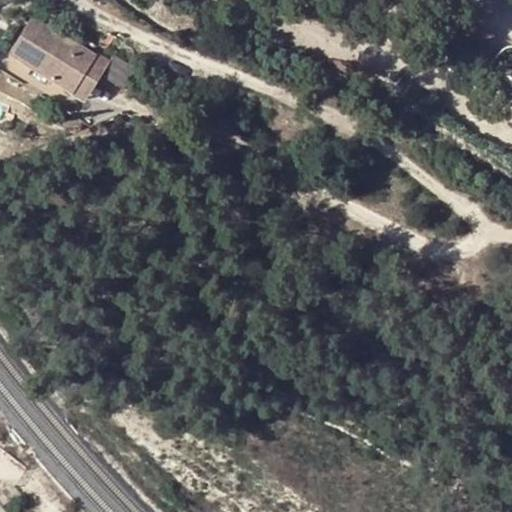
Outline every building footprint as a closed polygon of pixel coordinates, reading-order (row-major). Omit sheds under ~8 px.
[(104,56),(39,16),(22,41),(100,62),(104,56)] [(475,51),(479,43),(468,36),(464,46),(475,51)] [(100,62),(22,41),(13,54),(80,94),(100,62)] [(117,64),(104,56),(100,62),(116,67),(117,64)] [(100,62),(80,94),(94,102),(116,67),(100,62)]
